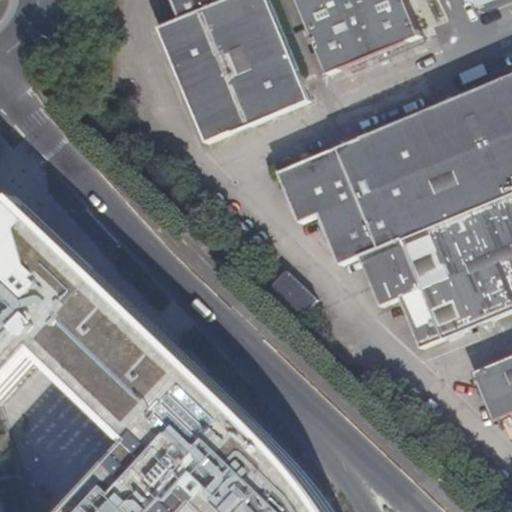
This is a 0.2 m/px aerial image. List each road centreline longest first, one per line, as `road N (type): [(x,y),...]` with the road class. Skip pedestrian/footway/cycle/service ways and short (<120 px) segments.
road 1 (primary): [(0,72),(132,238),(326,427)]
road 2 (primary): [(326,427),(421,511)]
